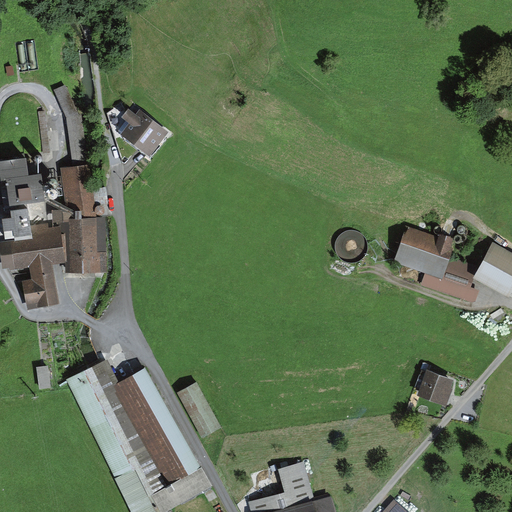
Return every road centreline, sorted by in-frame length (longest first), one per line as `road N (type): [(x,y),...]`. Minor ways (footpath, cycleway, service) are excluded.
road 1 (unclassified): [(233,511),(130,325),(118,173)]
road 2 (residential): [(365,511),(511,340)]
